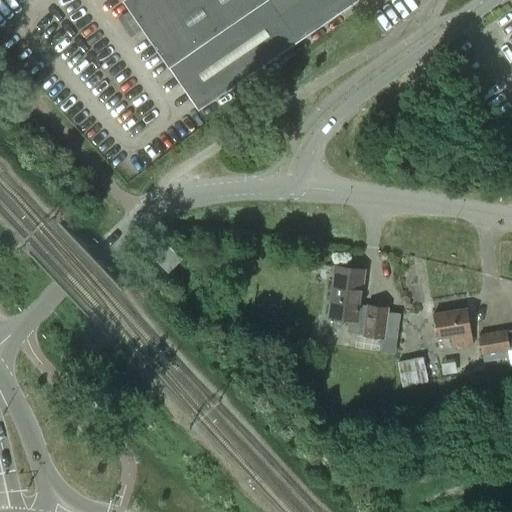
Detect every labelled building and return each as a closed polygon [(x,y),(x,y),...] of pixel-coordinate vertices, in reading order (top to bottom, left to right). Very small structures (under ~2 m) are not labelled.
[(358,0),(122,0),(169,67),(199,110),(358,0)] [(435,71),(430,74),(416,84),(424,96),(443,83),(435,71)] [(168,271),(180,259),(167,247),(155,259),(168,271)] [(384,339),(384,338),(397,340),(401,314),(387,312),(388,307),(366,304),(366,306),(359,305),(364,270),(334,265),(332,284),(330,299),(327,317),(348,320),(347,332),(362,334),(362,336),(384,339)] [(466,308),(432,314),(436,338),(449,336),(452,348),(473,344),(466,308)] [(511,367),(511,365),(506,329),(478,334),(482,355),(469,357),(471,374),(486,372),(511,367)] [(403,387),(427,382),(423,357),(398,362),(403,387)]
